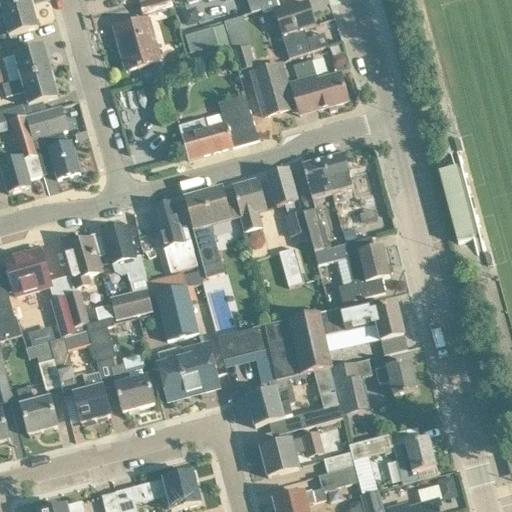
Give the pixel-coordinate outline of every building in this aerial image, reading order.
[(0,0),(0,13),(31,4),(29,0),(0,0)] [(172,9),(169,0),(153,0),(140,4),(144,17),(172,9)] [(0,13),(0,25),(5,24),(9,38),(38,30),(31,4),(0,13)] [(309,5),(275,16),(290,60),(312,53),(308,41),(301,43),(298,34),(305,31),(316,28),(309,5)] [(196,11),(183,14),(186,27),(199,23),(196,11)] [(129,72),(149,67),(160,64),(148,20),(114,30),(119,48),(122,47),(129,72)] [(254,51),(245,21),(226,27),(239,75),(257,70),(251,51),(254,51)] [(7,49),(0,50),(0,64),(6,85),(22,80),(23,82),(50,74),(43,49),(10,58),(7,49)] [(177,56),(173,65),(174,70),(186,67),(183,54),(177,56)] [(333,59),(331,63),(332,69),(337,71),(344,69),(347,65),(345,59),(341,57),(333,59)] [(298,82),(290,85),(292,92),(297,110),(316,105),(318,113),(328,110),(330,114),(336,112),(335,108),(348,104),(340,77),(317,84),(315,78),(311,62),(293,68),(298,82)] [(252,75),(265,120),(294,111),(281,67),(252,75)] [(50,74),(23,82),(22,80),(6,85),(3,86),(6,99),(26,94),(30,108),(58,100),(50,74)] [(205,122),(199,123),(179,129),(189,163),(259,143),(253,124),(246,97),(219,104),(225,126),(207,131),(205,122)] [(0,126),(9,124),(25,119),(27,119),(24,107),(0,113),(0,126)] [(61,110),(27,119),(25,119),(36,158),(50,155),(58,182),(80,176),(71,146),(67,147),(63,135),(68,134),(61,110)] [(10,162),(1,165),(4,177),(9,196),(31,190),(29,183),(43,179),(36,158),(25,119),(9,124),(19,160),(10,162)] [(88,133),(75,137),(77,145),(90,142),(90,140),(88,133)] [(353,191),(345,157),(323,163),(332,196),(353,191)] [(332,196),(323,163),(303,168),(311,201),(332,196)] [(359,235),(385,230),(382,215),(396,212),(389,176),(393,176),(390,163),(366,168),(371,195),(352,198),(359,235)] [(439,176),(458,245),(480,239),(461,170),(439,176)] [(308,235),(304,222),(299,203),(297,203),(289,173),(268,179),(277,210),(285,208),(288,218),(285,219),(291,240),(308,235)] [(259,181),(233,188),(240,214),(239,214),(245,235),(263,230),(258,214),(267,212),(259,181)] [(222,191),(186,201),(200,253),(195,254),(200,273),(203,282),(225,276),(211,229),(231,223),(222,191)] [(153,211),(159,230),(164,251),(177,247),(181,258),(195,254),(193,247),(187,228),(181,230),(174,205),(153,211)] [(315,255),(330,251),(319,212),(305,216),(315,255)] [(129,275),(131,285),(147,280),(142,257),(135,259),(127,230),(104,237),(112,268),(114,268),(115,274),(121,277),(129,275)] [(354,231),(343,234),(346,244),(356,241),(354,231)] [(263,237),(257,234),(251,236),(248,242),(250,248),(256,251),(262,249),(265,243),(263,237)] [(372,239),(345,246),(346,247),(349,261),(352,272),(351,273),(354,286),(339,290),(343,306),(386,296),(382,281),(390,279),(383,249),(375,251),(372,239)] [(64,245),(77,291),(90,287),(87,279),(101,275),(92,242),(78,246),(77,242),(64,245)] [(342,248),(315,256),(319,269),(346,261),(342,248)] [(289,290),(304,286),(294,251),(279,255),(289,290)] [(47,272),(41,253),(6,264),(16,301),(48,291),(57,289),(56,285),(51,287),(47,272)] [(0,343),(22,337),(17,319),(16,320),(0,267),(0,343)] [(169,281),(172,292),(186,288),(203,284),(203,282),(200,273),(169,281)] [(478,282),(463,286),(467,298),(481,294),(478,282)] [(186,288),(172,292),(155,297),(169,344),(198,335),(186,288)] [(153,314),(148,291),(111,300),(116,322),(153,314)] [(89,334),(89,332),(87,326),(90,325),(80,293),(66,297),(78,337),(89,334)] [(50,302),(61,340),(61,341),(78,337),(66,297),(50,302)] [(377,327),(381,343),(404,337),(397,307),(388,309),(388,308),(383,309),(383,311),(375,313),(372,304),(273,326),(240,334),(218,340),(224,363),(262,353),(263,357),(270,356),(277,383),(333,370),(326,339),(347,334),(348,339),(356,337),(355,332),(377,327)] [(113,319),(90,325),(87,326),(89,332),(89,334),(108,329),(115,328),(113,319)] [(108,329),(89,334),(92,345),(97,364),(116,359),(108,329)] [(111,419),(103,389),(100,374),(84,378),(84,380),(76,382),(68,352),(92,345),(89,334),(78,337),(61,341),(61,340),(49,343),(61,389),(65,403),(75,400),(82,427),(111,419)] [(48,393),(61,389),(49,343),(27,350),(30,361),(39,358),(48,393)] [(182,351),(184,358),(158,366),(168,404),(220,390),(208,344),(182,351)] [(137,352),(138,364),(154,363),(153,350),(137,352)] [(0,407),(12,405),(0,360),(0,407)] [(367,412),(360,380),(373,377),(369,362),(333,370),(344,417),(367,412)] [(410,364),(376,372),(379,388),(391,385),(395,399),(418,394),(410,364)] [(125,369),(112,372),(118,396),(124,416),(155,407),(150,388),(148,380),(145,367),(126,372),(125,369)] [(32,391),(18,395),(29,438),(58,430),(51,402),(36,406),(32,391)] [(279,407),(275,393),(247,400),(255,430),(292,420),(288,405),(279,407)] [(324,412),(299,418),(303,431),(327,424),(343,420),(339,406),(336,393),(327,395),(320,397),(323,409),(324,412)] [(0,445),(10,443),(2,415),(0,416),(0,445)] [(338,446),(355,441),(350,420),(332,425),(338,446)] [(319,436),(261,451),(268,480),(299,472),(295,457),(307,453),(308,458),(324,454),(319,436)] [(386,437),(349,447),(350,454),(353,463),(365,459),(368,458),(369,458),(384,454),(384,452),(390,451),(386,437)] [(436,470),(429,440),(394,449),(398,464),(399,464),(404,486),(420,482),(418,474),(436,470)] [(353,463),(350,454),(324,462),(328,475),(354,468),(353,463)] [(365,459),(353,463),(354,468),(354,469),(358,484),(362,499),(376,495),(377,495),(368,458),(365,459)] [(358,484),(354,469),(318,478),(322,492),(311,495),(311,493),(274,503),(276,511),(307,511),(306,507),(314,505),(314,506),(327,502),(324,494),(358,484)] [(178,511),(202,506),(193,474),(141,489),(145,505),(169,498),(172,511),(178,511)] [(457,499),(452,479),(437,482),(442,502),(457,499)] [(136,511),(131,491),(116,495),(116,496),(120,511),(136,511)] [(365,511),(381,511),(376,495),(362,499),(365,511)] [(120,511),(116,496),(103,499),(106,511),(120,511)] [(403,511),(403,507),(389,511),(388,511),(441,511),(439,502),(404,511),(403,511)] [(362,511),(360,503),(348,506),(345,511),(362,511)]
